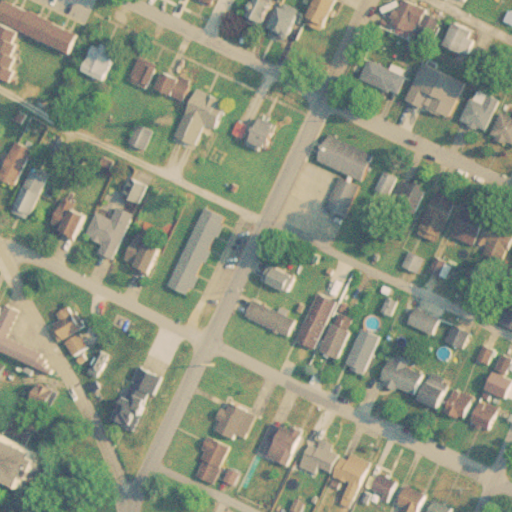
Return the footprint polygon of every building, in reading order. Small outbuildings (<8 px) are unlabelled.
[(256,0),(248,18),(266,26),(278,2),(274,0),(256,0)] [(341,0),(319,0),(310,22),(329,30),(341,0)] [(444,16),(430,11),(427,20),(421,18),(425,5),(411,0),(405,0),(395,26),(435,41),(444,16)] [(291,40),(304,12),(285,3),(272,31),(291,40)] [(448,44),(472,54),(482,31),(458,21),(448,44)] [(110,79),(120,48),(97,40),(87,72),(110,79)] [(133,78),(151,88),(163,65),(145,55),(133,78)] [(413,78),(376,57),(364,78),(401,99),(413,78)] [(189,100),(197,82),(168,69),(160,88),(189,100)] [(181,134),(202,144),(211,123),(222,127),(233,101),(201,87),(181,134)] [(467,118),(491,131),(506,101),(482,88),(467,118)] [(511,114),(507,112),(496,135),(511,142),(511,114)] [(252,142),(269,151),(283,125),(265,116),(252,142)] [(322,161),(368,180),(379,154),(333,134),(322,161)] [(54,154),(72,164),(82,145),(64,136),(54,154)] [(38,149),(20,140),(2,177),(20,186),(38,149)] [(393,198),(403,176),(389,170),(379,191),(393,198)] [(52,178),(36,171),(17,211),(34,219),(52,178)] [(365,186),(345,176),(330,208),(351,217),(365,186)] [(397,203),(420,213),(430,190),(407,180),(397,203)] [(443,242),(461,199),(441,191),(423,233),(443,242)] [(78,240),(94,211),(70,198),(54,226),(78,240)] [(108,242),(104,253),(120,260),(139,213),(122,206),(118,218),(101,212),(92,236),(108,242)] [(175,288),(198,297),(229,215),(206,206),(175,288)] [(509,258),(511,251),(511,223),(469,206),(461,226),(486,237),(481,247),(509,258)] [(168,245),(144,232),(129,260),(154,273),(168,245)] [(408,265),(423,272),(430,259),(414,251),(408,265)] [(450,279),(456,264),(440,257),(433,271),(450,279)] [(300,278),(276,264),(267,278),(291,292),(300,278)] [(342,300),(323,292),(302,341),(321,349),(342,300)] [(294,335),(301,318),(259,300),(251,317),(294,335)] [(17,310),(1,304),(0,306),(0,353),(49,372),(54,358),(5,339),(17,310)] [(61,313),(65,320),(55,327),(65,342),(88,326),(72,305),(61,313)] [(413,322),(438,334),(446,318),(420,306),(413,322)] [(325,351),(343,358),(361,317),(343,310),(325,351)] [(476,332),(457,323),(449,340),(468,349),(476,332)] [(369,373),(386,336),(367,327),(350,365),(369,373)] [(78,356),(94,347),(86,333),(70,342),(78,356)] [(494,363),(499,349),(488,345),(483,358),(494,363)] [(117,358),(107,350),(91,368),(101,377),(117,358)] [(415,360),(398,352),(385,380),(418,395),(428,372),(413,366),(415,360)] [(511,372),(511,356),(507,354),(502,369),(511,372)] [(141,431),(162,378),(145,371),(132,403),(126,400),(117,421),(141,431)] [(423,392),(437,407),(455,389),(441,375),(423,392)] [(451,412),(471,418),(477,394),(457,388),(451,412)] [(242,434),(250,438),(261,412),(233,399),(219,430),(240,438),(242,434)] [(475,422),(496,429),(504,406),(483,399),(475,422)] [(271,454),(293,464),(308,431),(285,421),(271,454)] [(0,429),(0,469),(32,482),(45,447),(0,429)] [(346,447),(321,435),(306,466),(320,474),(324,466),(334,471),(346,447)] [(236,446),(216,436),(198,472),(217,482),(236,446)] [(376,462),(350,451),(339,477),(354,484),(348,496),(359,500),(376,462)] [(391,499),(404,482),(387,469),(373,486),(391,499)] [(423,511),(431,494),(409,485),(402,504),(408,507),(405,511),(423,511)] [(432,511),(457,511),(459,508),(439,498),(432,511)]
